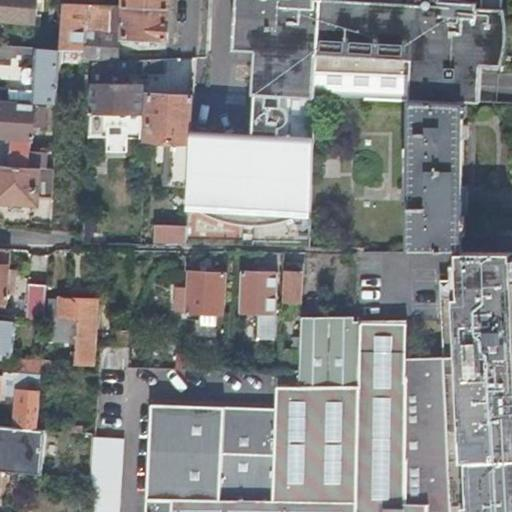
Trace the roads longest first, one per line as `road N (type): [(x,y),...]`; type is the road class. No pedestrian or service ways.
road 1 (residential): [(355,247),(437,259),(511,258)]
road 2 (unknown): [(122,511),(129,381)]
